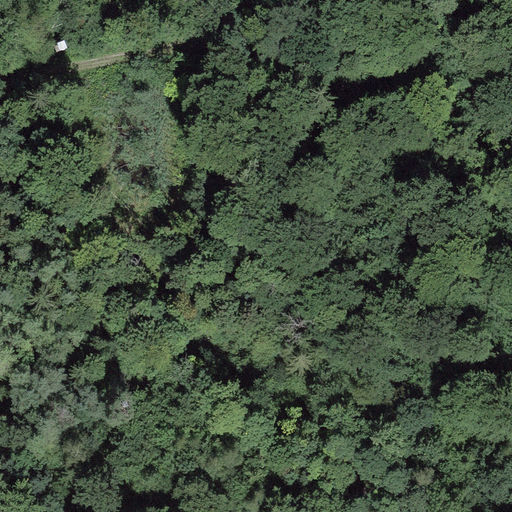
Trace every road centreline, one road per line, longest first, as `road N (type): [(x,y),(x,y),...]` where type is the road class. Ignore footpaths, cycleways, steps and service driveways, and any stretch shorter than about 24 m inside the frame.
road 1 (track): [(411,0),(0,80)]
road 2 (track): [(511,119),(476,0)]
